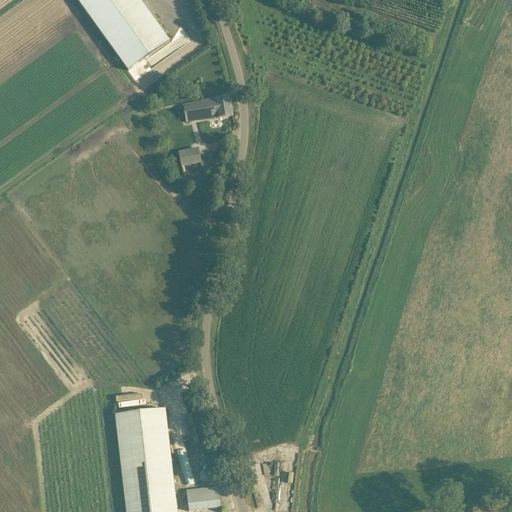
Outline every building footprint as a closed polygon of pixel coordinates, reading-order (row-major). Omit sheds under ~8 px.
[(77,0),(128,71),(169,41),(139,0),(77,0)] [(230,96),(220,98),(215,98),(216,100),(184,105),(187,122),(216,117),(216,119),(233,116),(230,96)] [(182,168),(201,163),(206,163),(205,157),(200,158),(199,148),(179,152),(182,168)] [(178,399),(168,403),(173,417),(183,413),(178,399)] [(176,511),(165,409),(115,415),(126,511),(176,511)] [(188,511),(220,509),(219,488),(187,489),(188,511)]
